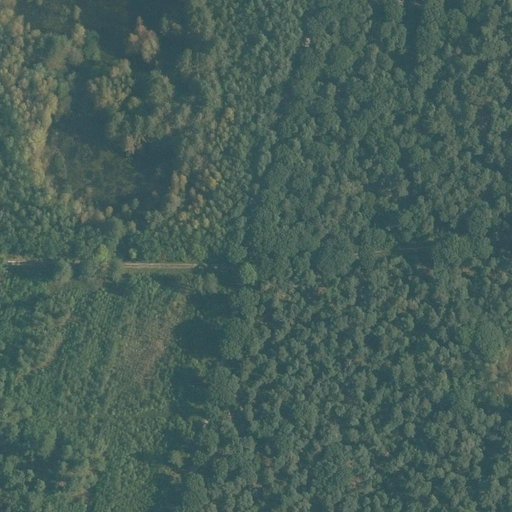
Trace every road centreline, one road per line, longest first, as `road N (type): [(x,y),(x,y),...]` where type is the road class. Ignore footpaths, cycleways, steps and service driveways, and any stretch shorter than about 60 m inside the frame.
road 1 (track): [(313,0),(174,511)]
road 2 (track): [(511,237),(206,267),(0,263)]
